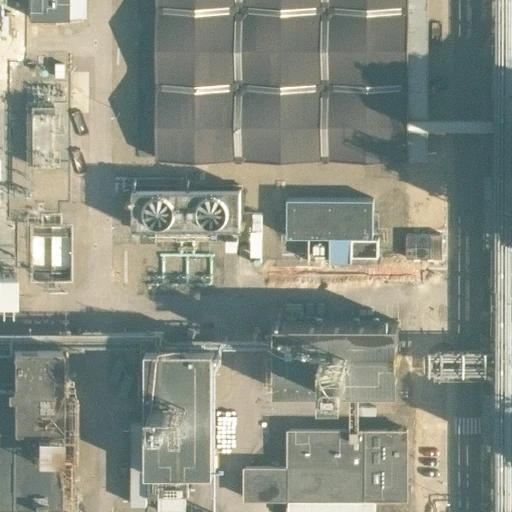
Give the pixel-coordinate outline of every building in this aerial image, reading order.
[(27,0),(28,16),(67,16),(67,0),(27,0)] [(158,0),(160,157),(413,158),(411,0),(158,0)] [(218,240),(218,229),(242,229),(243,186),(132,185),(132,228),(156,228),(156,239),(218,240)] [(287,236),(374,237),(374,198),(288,198),(287,236)] [(31,279),(35,281),(71,281),(71,225),(31,225),(31,279)] [(0,287),(13,287),(12,258),(0,258),(0,287)] [(275,389),(399,389),(399,321),(275,321),(275,389)] [(0,503),(60,503),(60,478),(73,478),(73,400),(57,400),(57,344),(12,345),(12,383),(0,383),(0,503)] [(147,422),(132,422),(132,503),(148,503),(148,495),(189,496),(189,470),(215,470),(215,347),(148,347),(147,422)] [(373,423),(393,423),(393,411),(373,411),(373,423)] [(246,498),(407,499),(408,429),(290,429),(290,466),(246,466),(246,498)]
